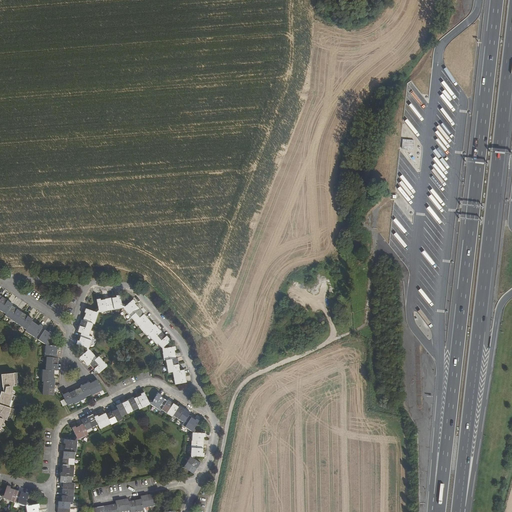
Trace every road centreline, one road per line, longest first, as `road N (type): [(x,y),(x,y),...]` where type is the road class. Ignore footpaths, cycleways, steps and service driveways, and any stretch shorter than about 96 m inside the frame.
road 1 (motorway): [(497,0),(438,501)]
road 2 (motorway): [(458,510),(511,34)]
road 3 (track): [(379,244),(364,323),(242,378),(223,434)]
road 4 (motorway): [(458,510),(468,498),(498,307)]
road 5 (residential): [(52,489),(55,433),(64,421),(141,383),(176,394)]
road 6 (residential): [(88,282),(129,285),(180,340),(195,374)]
road 7 (motorway): [(440,362),(430,494),(438,501)]
